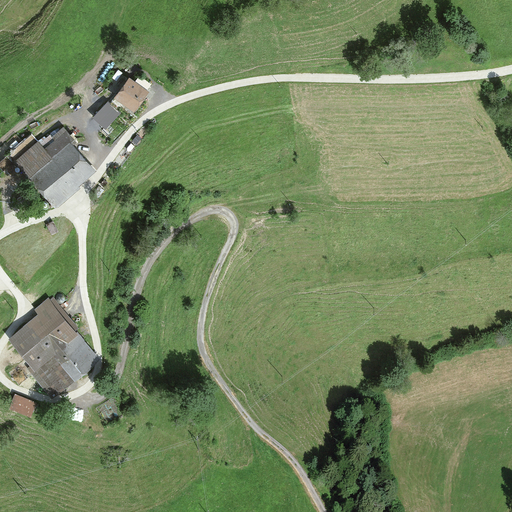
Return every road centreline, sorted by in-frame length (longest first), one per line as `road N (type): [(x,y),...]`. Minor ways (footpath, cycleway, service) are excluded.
road 1 (track): [(324,511),(294,461),(245,415),(203,353),(200,325),(234,226),(222,210),(182,225),(149,260),(118,375),(104,396),(48,400),(0,377)]
road 2 (track): [(0,236),(65,208),(98,180),(131,131),(179,100),(250,81),(511,69)]
road 3 (track): [(82,401),(100,352),(83,299),(75,200)]
